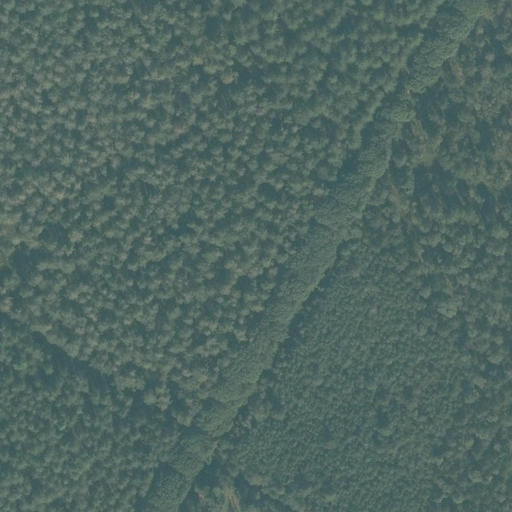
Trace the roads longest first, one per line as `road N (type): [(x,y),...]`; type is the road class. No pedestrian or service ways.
road 1 (track): [(175,511),(485,0)]
road 2 (track): [(441,0),(136,511)]
road 3 (track): [(290,511),(206,457),(188,425),(0,311)]
